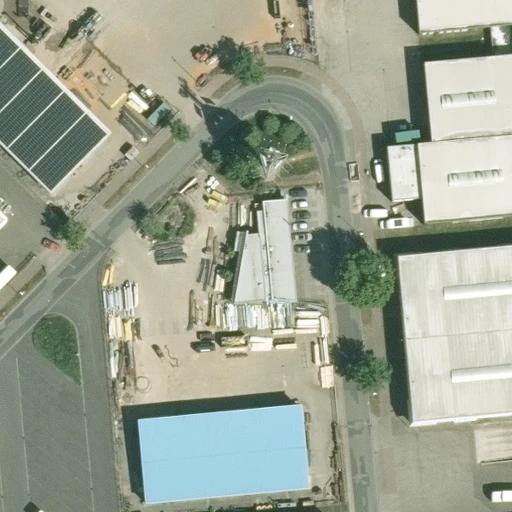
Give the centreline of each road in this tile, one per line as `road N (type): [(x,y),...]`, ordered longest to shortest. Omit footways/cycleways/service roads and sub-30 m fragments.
road 1 (residential): [(362,511),(330,154),(317,119),(291,101),(274,96),(233,107),(69,254),(0,328)]
road 2 (unknown): [(115,511),(102,327),(69,254)]
road 3 (unknown): [(26,511),(15,402),(0,375)]
